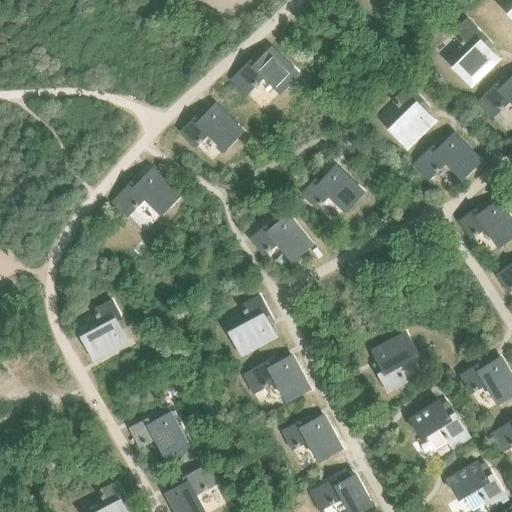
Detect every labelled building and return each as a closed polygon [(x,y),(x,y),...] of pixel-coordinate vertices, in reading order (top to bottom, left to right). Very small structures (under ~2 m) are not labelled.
[(466,19),(451,33),(457,39),(469,52),(453,68),(470,87),(498,59),(487,48),(491,44),(472,24),(466,19)] [(236,75),(231,80),(246,95),(251,89),(264,76),(280,93),(298,75),(270,47),(259,59),(256,55),(236,75)] [(482,97),(477,103),(491,118),(497,112),(510,100),(511,102),(511,75),(506,82),(502,78),(482,97)] [(434,121),(423,110),(427,106),(408,86),(393,101),(405,114),(389,130),(406,149),(434,121)] [(243,132),(215,104),(203,116),(200,112),(180,132),(195,147),(208,134),(225,150),(243,132)] [(438,140),(412,166),(426,181),(446,162),(462,179),(480,161),(453,133),(442,144),(438,140)] [(363,193),(335,166),(324,177),(320,174),(301,194),(316,208),(329,195),(346,211),(363,193)] [(137,176),(112,202),(127,217),(145,198),(162,214),(179,196),(151,169),(140,180),(137,176)] [(511,237),(511,221),(497,200),(484,209),(481,205),(459,221),(471,238),(485,228),(499,247),(511,237)] [(312,245),(287,215),(275,225),(271,221),(250,239),(263,255),(277,243),(292,261),(312,245)] [(511,263),(496,275),(508,292),(511,289),(511,263)] [(275,337),(268,323),(272,321),(259,296),(241,306),(249,322),(229,333),(241,356),(275,337)] [(127,342),(120,327),(124,325),(111,301),(93,311),(101,327),(81,338),(93,360),(127,342)] [(397,366),(418,355),(405,332),(371,351),(378,365),(374,367),(387,392),(405,382),(397,366)] [(250,371),(243,375),(253,393),(260,390),(276,381),(287,402),(309,390),(291,355),(277,363),(274,358),(250,371)] [(511,395),(511,377),(500,357),(486,365),(483,361),(460,375),(470,393),(486,384),(498,404),(511,395)] [(439,401),(409,419),(420,437),(425,434),(434,450),(447,442),(451,448),(469,437),(465,431),(449,405),(443,408),(439,401)] [(189,447),(170,412),(156,420),(154,415),(129,428),(139,447),(155,438),(166,459),(189,447)] [(341,449),(323,415),(309,422),(306,418),(282,431),(292,449),(308,441),(319,461),(341,449)] [(511,421),(497,431),(490,435),(500,453),(507,449),(511,445),(511,421)] [(477,462),(447,480),(458,498),(463,495),(472,511),(485,503),(489,510),(507,500),(503,493),(487,466),(481,470),(477,462)] [(179,486),(164,493),(174,511),(203,511),(194,495),(210,487),(217,483),(208,464),(200,468),(176,481),(179,486)] [(316,488),(309,492),(319,511),(326,507),(343,498),(350,511),(359,511),(371,505),(355,475),(347,479),(344,473),(316,488)] [(126,511),(125,509),(130,506),(117,482),(98,492),(107,508),(98,511),(126,511)]
